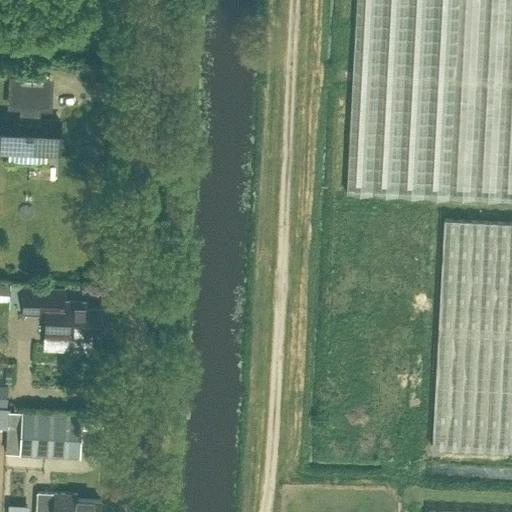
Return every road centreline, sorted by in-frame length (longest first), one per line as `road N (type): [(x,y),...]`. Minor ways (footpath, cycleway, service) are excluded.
road 1 (unclassified): [(129,511),(153,0)]
road 2 (track): [(289,0),(267,511)]
